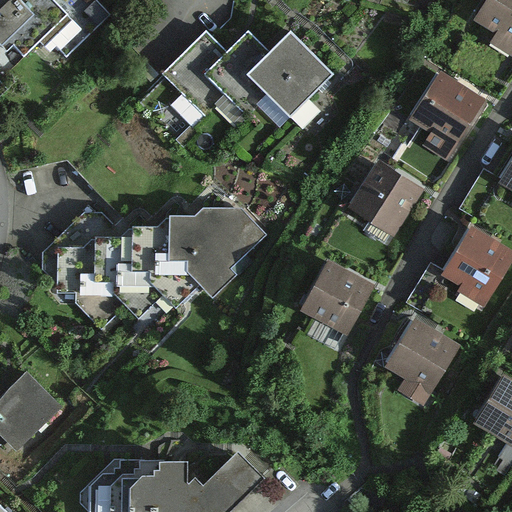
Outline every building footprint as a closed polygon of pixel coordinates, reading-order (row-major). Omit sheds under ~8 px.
[(0,0),(0,42),(7,50),(13,45),(24,58),(41,42),(46,47),(51,43),(65,59),(111,17),(95,0),(0,0)] [(492,37),(488,44),(510,58),(511,55),(511,0),(485,0),(471,24),(492,37)] [(166,71),(208,114),(229,94),(249,114),(270,94),(291,115),(331,77),(289,33),(271,50),(250,29),(228,51),(208,30),(166,71)] [(437,74),(408,122),(429,135),(422,146),(446,160),(481,101),(437,74)] [(511,157),(495,187),(511,196),(511,157)] [(394,236),(426,187),(382,158),(350,207),(394,236)] [(129,227),(123,235),(104,234),(104,224),(110,220),(102,212),(85,212),(43,251),(44,269),(100,328),(127,304),(140,318),(164,295),(176,308),(201,286),(214,300),(240,275),(233,267),(268,234),(243,207),(205,205),(205,214),(172,212),(171,225),(135,223),(135,227),(129,227)] [(445,273),(465,284),(460,292),(485,307),(511,262),(511,253),(472,229),(445,273)] [(351,335),(379,282),(331,257),(303,309),(351,335)] [(464,345),(417,315),(386,363),(408,378),(401,388),(426,404),(464,345)] [(0,431),(16,448),(63,404),(31,370),(0,397),(0,431)] [(511,373),(507,371),(477,418),(511,440),(511,373)] [(201,472),(192,481),(191,457),(117,458),(92,482),(92,509),(94,511),(206,511),(208,511),(230,511),(268,476),(242,449),(208,481),(201,472)] [(0,511),(8,511),(0,503),(0,511)]
